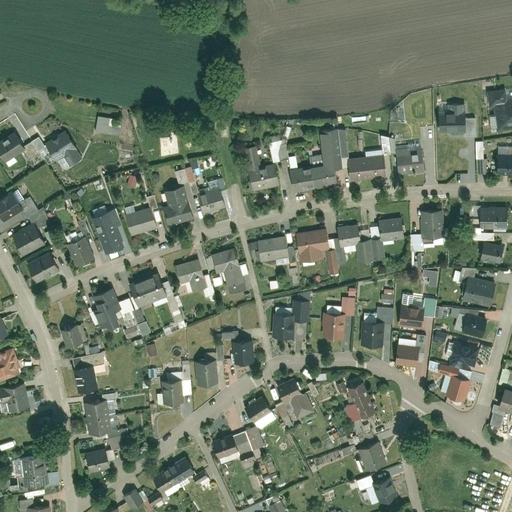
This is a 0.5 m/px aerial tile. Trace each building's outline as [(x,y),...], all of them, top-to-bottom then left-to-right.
[(495,104),(499,130),(511,127),(511,98),(508,99),(506,87),(487,90),(490,104),(495,104)] [(440,129),(468,128),(467,101),(450,102),(450,111),(439,111),(440,129)] [(97,118),(94,132),(118,137),(121,123),(97,118)] [(310,164),(315,186),(338,182),(335,168),(343,166),(338,126),(320,128),(324,162),(310,164)] [(32,167),(42,160),(50,154),(39,138),(31,143),(25,147),(14,131),(0,140),(0,153),(6,162),(21,152),(32,167)] [(81,160),(75,151),(76,150),(65,131),(45,143),(56,162),(63,158),(69,168),(81,160)] [(382,152),(394,151),(393,134),(381,135),(382,152)] [(270,142),(274,160),(289,156),(286,139),(270,142)] [(476,140),(477,157),(484,157),(483,139),(476,140)] [(245,145),(254,189),(280,184),(276,162),(262,165),(257,143),(245,145)] [(398,150),(400,170),(418,168),(416,148),(398,150)] [(498,166),(498,172),(511,171),(511,152),(498,153),(498,166)] [(348,157),(350,176),(386,172),(385,153),(348,157)] [(477,157),(477,172),(489,172),(488,156),(484,157),(477,157)] [(185,166),(189,179),(196,177),(192,164),(185,166)] [(289,168),(294,191),(315,186),(310,164),(289,168)] [(175,168),(179,181),(189,179),(185,166),(175,168)] [(163,205),(169,224),(194,217),(184,183),(164,189),(168,203),(163,205)] [(199,192),(204,211),(227,205),(221,186),(199,192)] [(0,197),(0,212),(5,219),(24,207),(13,189),(0,197)] [(152,206),(153,208),(159,206),(155,193),(149,195),(152,206)] [(481,205),(481,227),(508,227),(508,205),(481,205)] [(126,213),(132,234),(158,227),(153,208),(152,206),(126,213)] [(110,210),(114,223),(122,220),(117,207),(110,210)] [(423,236),(446,235),(444,208),(422,209),(423,236)] [(383,239),(405,237),(402,216),(380,218),(382,234),(383,239)] [(35,222),(13,233),(23,253),(45,243),(35,222)] [(360,238),(357,222),(338,225),(340,235),(341,244),(344,244),(356,242),(360,242),(360,238)] [(99,231),(106,252),(124,246),(117,225),(99,231)] [(326,250),(331,249),(327,226),(296,231),(301,260),(323,256),(322,250),(326,250)] [(49,230),(45,232),(50,243),(54,241),(49,230)] [(261,260),(289,255),(288,246),(286,234),(258,239),(261,260)] [(382,234),(372,236),(375,257),(386,255),(383,239),(382,234)] [(68,243),(77,264),(96,256),(87,235),(68,243)] [(341,244),(340,235),(335,236),(337,248),(338,258),(346,257),(344,244),(341,244)] [(360,242),(356,242),(359,259),(375,257),(372,236),(360,238),(360,242)] [(482,257),(501,261),(504,243),(486,240),(482,257)] [(295,244),(288,246),(289,255),(290,261),(297,260),(295,244)] [(235,246),(211,252),(217,272),(224,270),(230,292),(247,287),(235,246)] [(338,258),(337,248),(331,249),(326,250),(330,272),(340,270),(338,258)] [(27,262),(36,281),(60,269),(51,250),(27,262)] [(205,274),(199,256),(176,263),(182,282),(190,280),(193,289),(203,286),(208,285),(205,274)] [(469,274),(474,276),(477,266),(463,265),(460,279),(467,281),(469,274)] [(429,274),(429,284),(437,284),(437,268),(422,268),(422,274),(429,274)] [(135,294),(139,305),(167,295),(163,282),(158,270),(130,281),(135,294)] [(209,272),(205,274),(208,285),(203,286),(206,295),(216,293),(209,272)] [(463,298),(491,305),(497,282),(474,276),(469,274),(467,281),(463,298)] [(163,282),(167,295),(174,292),(169,279),(163,282)] [(115,309),(122,306),(120,299),(114,286),(94,294),(99,305),(95,307),(103,326),(108,324),(109,327),(120,322),(115,309)] [(393,301),(393,288),(382,288),(382,300),(393,301)] [(124,311),(139,305),(135,294),(120,299),(122,306),(124,311)] [(344,295),(342,312),(346,312),(355,313),(357,296),(356,296),(349,295),(344,295)] [(424,306),(423,314),(436,315),(437,297),(425,296),(424,306)] [(273,334),(294,336),(295,319),(309,320),(311,299),(293,297),(292,312),(275,311),(273,334)] [(400,304),(399,324),(423,326),(423,314),(424,306),(400,304)] [(378,305),(376,321),(385,321),(393,322),(394,306),(378,305)] [(323,334),(345,336),(346,312),(342,312),(325,310),(323,334)] [(460,310),(455,327),(483,334),(487,317),(460,310)] [(0,336),(9,332),(0,313),(0,336)] [(152,330),(146,319),(139,323),(144,334),(152,330)] [(364,320),(362,343),(383,345),(385,321),(376,321),(364,320)] [(78,322),(61,328),(67,346),(84,340),(78,322)] [(223,337),(240,336),(239,328),(223,330),(223,337)] [(435,336),(446,339),(448,331),(437,329),(435,336)] [(118,345),(127,341),(123,332),(115,335),(118,345)] [(424,343),(424,333),(416,333),(416,342),(424,343)] [(234,340),(236,361),(256,359),(254,339),(234,340)] [(456,340),(450,363),(459,366),(474,369),(480,346),(456,340)] [(154,341),(146,344),(149,354),(157,352),(154,341)] [(215,344),(217,358),(225,357),(224,343),(215,344)] [(418,365),(420,345),(397,344),(396,363),(418,365)] [(0,377),(23,369),(14,345),(0,350),(0,377)] [(74,356),(76,367),(94,363),(105,361),(103,350),(74,356)] [(196,360),(198,385),(219,383),(217,358),(196,360)] [(429,359),(428,367),(437,369),(438,361),(429,359)] [(183,378),(183,393),(192,392),(190,361),(182,362),(183,378)] [(453,373),(457,374),(459,366),(450,363),(442,361),(439,370),(453,373)] [(76,367),(73,367),(78,391),(99,386),(94,363),(76,367)] [(505,384),(511,386),(511,383),(511,369),(504,367),(499,382),(505,384)] [(447,395),(466,400),(472,378),(457,374),(453,373),(447,395)] [(295,375),(277,384),(284,398),(286,402),(290,400),(299,417),(315,409),(306,390),(303,392),(295,375)] [(164,401),(184,400),(183,393),(183,378),(163,379),(164,401)] [(314,379),(308,382),(314,394),(320,391),(314,379)] [(340,390),(347,387),(344,379),(336,382),(340,390)] [(361,416),(376,410),(364,379),(348,386),(361,416)] [(10,410),(30,406),(25,381),(0,386),(0,391),(2,401),(8,400),(10,410)] [(511,386),(505,384),(498,405),(506,408),(511,410),(511,386)] [(245,405),(255,420),(272,409),(262,393),(245,405)] [(85,401),(90,432),(113,429),(107,397),(85,401)] [(286,402),(284,398),(276,402),(282,416),(291,411),(286,402)] [(500,425),(506,408),(498,405),(496,404),(490,422),(500,425)] [(177,411),(164,420),(168,427),(181,418),(177,411)] [(353,419),(359,434),(366,430),(361,416),(353,419)] [(258,425),(246,429),(253,449),(265,444),(258,425)] [(364,445),(376,440),(371,428),(366,430),(359,434),(364,445)] [(246,429),(233,434),(238,448),(244,462),(256,457),(253,449),(246,429)] [(213,438),(220,456),(238,448),(233,434),(232,431),(213,438)] [(367,469),(387,461),(378,439),(376,440),(364,445),(358,447),(367,469)] [(354,443),(341,447),(343,453),(356,449),(354,443)] [(86,451),(91,471),(111,466),(106,446),(86,451)] [(341,449),(316,455),(318,464),(343,457),(341,449)] [(23,456),(26,484),(49,481),(45,453),(23,456)] [(153,474),(163,491),(195,470),(185,454),(153,474)] [(204,469),(195,475),(199,481),(208,475),(204,469)] [(359,485),(374,479),(371,473),(357,479),(359,485)] [(381,502),(398,495),(390,476),(373,483),(381,502)] [(131,507),(144,500),(136,487),(124,495),(131,507)] [(153,503),(163,497),(159,490),(149,497),(153,503)] [(269,505),(281,499),(278,492),(266,498),(269,505)] [(27,506),(34,506),(33,496),(20,499),(21,509),(28,509),(27,506)] [(269,505),(272,511),(280,511),(286,509),(281,499),(269,505)]
